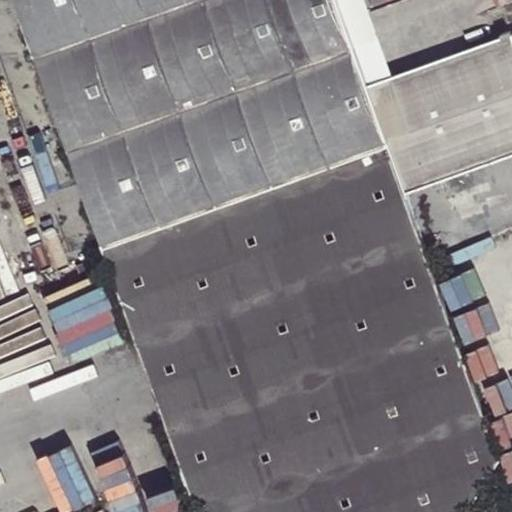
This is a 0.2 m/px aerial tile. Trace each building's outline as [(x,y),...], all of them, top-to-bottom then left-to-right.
[(367,82),(357,57),(337,0),(18,0),(103,240),(386,138),(368,85),(367,82)] [(369,9),(365,0),(337,0),(367,82),(391,72),(369,9)] [(511,34),(368,85),(386,138),(405,193),(511,154),(511,34)] [(405,193),(386,138),(103,240),(101,240),(129,318),(198,511),(466,511),(501,457),(429,257),(405,193)] [(0,322),(0,370),(14,367),(0,322)]
